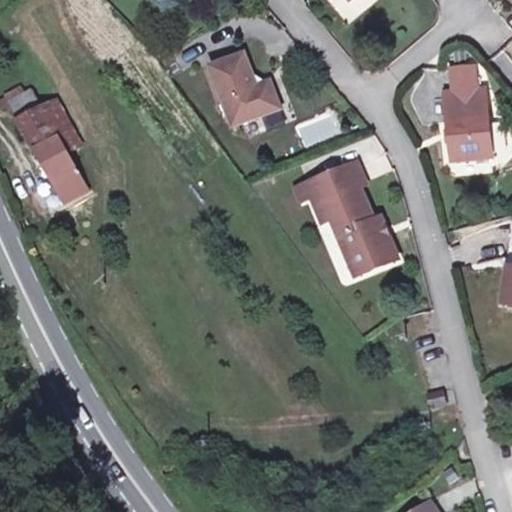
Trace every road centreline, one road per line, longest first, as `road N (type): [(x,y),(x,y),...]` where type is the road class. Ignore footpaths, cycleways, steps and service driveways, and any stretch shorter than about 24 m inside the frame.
road 1 (residential): [(363,97),(413,197),(502,511)]
road 2 (secondary): [(0,234),(73,381),(156,511)]
road 3 (residential): [(472,8),(363,97)]
road 4 (residential): [(287,0),(363,97)]
